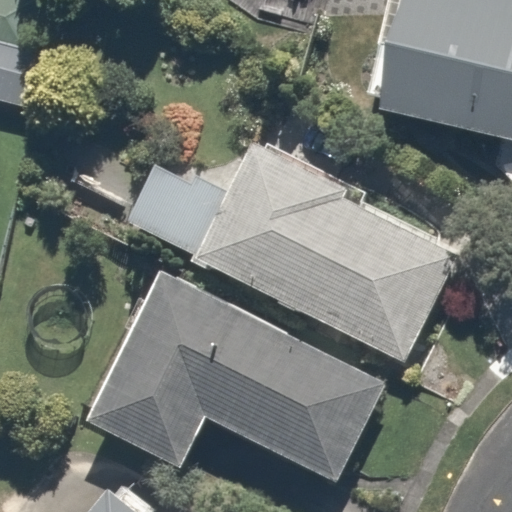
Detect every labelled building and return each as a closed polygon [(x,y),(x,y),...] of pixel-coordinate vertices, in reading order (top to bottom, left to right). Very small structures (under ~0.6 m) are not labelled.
[(15,0),(0,0),(0,27),(9,29),(15,0)] [(511,12),(427,0),(403,0),(383,111),(511,134),(511,12)] [(22,43),(0,37),(0,100),(7,102),(22,43)] [(480,248),(260,131),(197,249),(418,366),(480,248)] [(391,372),(169,269),(98,420),(204,469),(219,437),(335,491),(391,372)] [(154,511),(115,482),(93,511),(154,511)]
